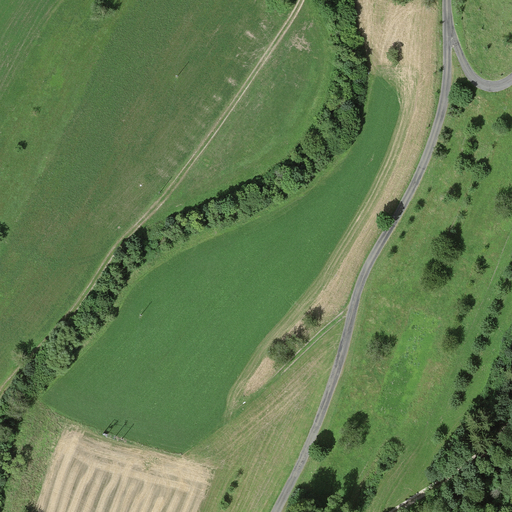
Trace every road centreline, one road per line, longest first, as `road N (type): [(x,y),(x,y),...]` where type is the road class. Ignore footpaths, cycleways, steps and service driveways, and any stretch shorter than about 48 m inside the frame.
road 1 (unclassified): [(444,0),(445,70),(433,131),(361,273),(330,388),(275,511)]
road 2 (track): [(0,392),(183,170),(297,0)]
road 3 (track): [(511,419),(475,460),(392,511)]
road 4 (track): [(239,409),(350,308)]
